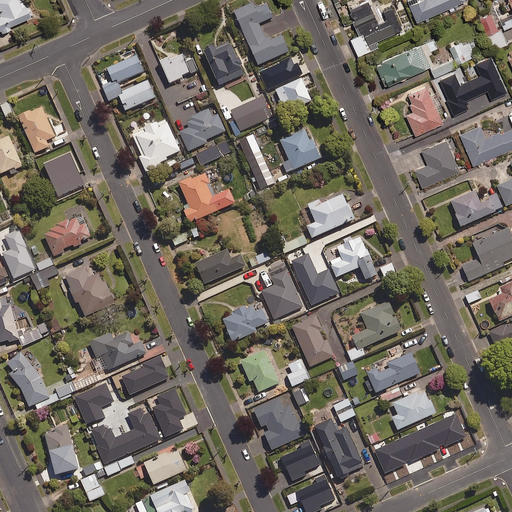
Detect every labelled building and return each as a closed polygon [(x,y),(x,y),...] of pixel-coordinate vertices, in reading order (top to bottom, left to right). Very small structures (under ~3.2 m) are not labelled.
[(19,0),(2,0),(0,1),(0,12),(2,18),(0,18),(0,32),(31,19),(26,7),(23,9),(19,0)] [(414,0),(408,3),(416,21),(462,0),(414,0)] [(267,41),(259,23),(273,17),(266,1),(235,14),(242,31),(250,49),(257,65),(289,51),(282,35),(267,41)] [(495,5),(491,11),(499,17),(503,11),(495,5)] [(401,27),(391,6),(353,23),(363,44),(401,27)] [(497,29),(490,12),(478,17),(486,34),(497,29)] [(507,42),(501,28),(487,35),(493,48),(507,42)] [(436,46),(433,38),(426,41),(430,49),(436,46)] [(454,57),(457,63),(476,55),(469,39),(450,47),(451,51),(454,57)] [(241,68),(230,44),(216,50),(214,46),(203,51),(205,55),(216,79),(241,68)] [(424,67),(414,45),(380,59),(390,82),(424,67)] [(452,58),(454,57),(451,51),(444,54),(447,60),(430,67),(434,75),(456,66),(452,58)] [(182,54),(169,60),(168,57),(159,61),(160,64),(168,81),(190,72),(182,54)] [(136,55),(106,68),(113,84),(143,71),(136,55)] [(468,107),(466,102),(467,102),(465,98),(487,89),(490,98),(505,91),(490,55),(475,62),(480,74),(459,83),(453,71),(439,78),(448,97),(446,98),(453,113),(468,107)] [(279,75),(275,66),(261,72),(266,81),(279,75)] [(301,78),(282,86),(292,110),(311,101),(301,78)] [(155,97),(147,80),(117,93),(125,110),(155,97)] [(433,100),(429,93),(426,84),(407,92),(411,101),(409,102),(412,109),(405,113),(414,134),(442,121),(433,100)] [(272,117),(262,96),(231,110),(240,131),(272,117)] [(14,114),(8,102),(0,105),(0,106),(6,118),(14,114)] [(208,142),(206,139),(225,131),(218,114),(212,117),(208,108),(190,117),(191,120),(186,122),(188,128),(179,132),(188,151),(208,142)] [(49,143),(58,139),(45,109),(22,119),(38,155),(52,149),(49,143)] [(136,136),(144,154),(138,157),(145,172),(161,165),(159,160),(179,151),(167,122),(136,136)] [(498,130),(485,136),(479,124),(458,133),(473,165),(493,155),(507,149),(511,147),(511,126),(499,132),(498,130)] [(312,139),(309,140),(304,129),(279,140),(293,170),(318,159),(320,158),(312,139)] [(12,138),(0,143),(0,169),(3,177),(25,167),(12,138)] [(422,187),(434,181),(459,170),(445,138),(420,149),(427,163),(414,169),(422,187)] [(230,153),(225,142),(196,154),(200,165),(230,153)] [(274,183),(261,151),(246,157),(259,189),(274,183)] [(511,161),(510,162),(511,166),(511,178),(496,186),(506,206),(511,203),(511,161)] [(203,174),(191,179),(190,177),(178,182),(179,185),(189,208),(183,211),(188,223),(195,221),(218,210),(207,185),(210,184),(205,173),(203,174)] [(78,178),(63,184),(69,197),(83,191),(78,178)] [(490,200),(481,204),(474,190),(450,201),(462,226),(486,216),(495,211),(490,200)] [(342,195),(309,209),(315,222),(306,226),(311,238),(320,234),(353,220),(342,195)] [(49,232),(42,235),(52,256),(63,252),(61,249),(89,237),(83,223),(78,225),(75,218),(67,221),(66,219),(55,224),(56,226),(48,230),(49,232)] [(511,230),(510,232),(508,227),(472,243),(478,258),(461,266),(468,281),(504,265),(503,262),(511,258),(511,230)] [(187,240),(184,232),(171,237),(175,245),(187,240)] [(307,244),(304,235),(283,244),(286,252),(307,244)] [(339,252),(343,260),(331,266),(336,278),(372,262),(367,250),(366,250),(362,242),(356,245),(353,240),(343,244),(345,249),(339,252)] [(227,249),(194,263),(204,284),(236,270),(246,266),(241,254),(231,258),(227,249)] [(271,259),(268,251),(248,260),(252,267),(271,259)] [(329,269),(317,274),(308,253),(291,261),(311,306),(328,298),(339,293),(329,269)] [(34,265),(30,256),(18,262),(25,277),(54,264),(51,258),(34,265)] [(396,271),(391,262),(380,269),(385,277),(396,271)] [(58,273),(55,265),(31,277),(35,284),(58,273)] [(83,267),(63,275),(68,287),(67,288),(73,303),(77,302),(83,316),(113,303),(103,281),(100,283),(96,273),(87,277),(83,267)] [(303,307),(290,278),(287,270),(271,277),(274,285),(261,291),(274,320),(303,307)] [(511,281),(500,287),(503,293),(489,299),(499,321),(511,314),(511,281)] [(481,298),(477,291),(465,296),(469,303),(481,298)] [(373,343),(399,332),(401,331),(396,318),(393,319),(392,315),(394,314),(388,301),(386,302),(360,313),(367,329),(351,336),(357,350),(373,343)] [(0,304),(0,341),(6,340),(7,342),(18,339),(9,305),(1,307),(0,304)] [(262,308),(255,312),(252,306),(246,309),(245,306),(233,311),(235,314),(222,319),(232,342),(256,331),(255,328),(268,322),(262,308)] [(297,339),(302,351),(310,367),(334,356),(327,340),(324,341),(319,330),(322,328),(316,315),(291,326),(297,339)] [(44,323),(37,325),(38,328),(19,335),(22,345),(43,338),(41,334),(48,332),(44,323)] [(511,323),(507,326),(506,324),(489,332),(496,348),(511,340),(511,323)] [(126,332),(100,344),(111,368),(145,352),(140,341),(132,344),(126,332)] [(265,350),(240,361),(249,382),(253,380),(258,392),(279,383),(274,371),(265,350)] [(39,377),(19,352),(10,360),(16,367),(7,374),(19,389),(27,408),(49,398),(39,377)] [(375,393),(396,384),(420,374),(411,353),(387,363),(389,368),(378,373),(376,368),(366,372),(368,377),(375,393)] [(309,378),(301,359),(288,365),(292,374),(287,376),(291,386),(309,378)] [(357,374),(352,362),(338,368),(343,380),(357,374)] [(67,383),(55,388),(60,398),(100,379),(94,367),(88,370),(90,375),(78,381),(74,373),(64,377),(67,383)] [(402,395),(399,387),(381,395),(384,402),(402,395)] [(310,400),(304,388),(293,393),(298,405),(310,400)] [(393,406),(397,414),(391,417),(397,430),(436,413),(430,400),(428,401),(425,392),(418,395),(417,392),(392,403),(393,406)] [(268,430),(263,433),(271,450),(303,436),(307,434),(301,420),(297,422),(296,418),(290,405),(283,408),(278,398),(252,410),(260,427),(266,425),(268,430)] [(355,415),(347,399),(333,406),(341,422),(355,415)] [(148,400),(120,413),(134,444),(162,432),(148,400)] [(337,432),(331,419),(315,426),(336,474),(338,478),(350,473),(348,469),(352,467),(362,462),(346,428),(337,432)] [(415,437),(421,451),(413,454),(419,467),(453,452),(448,439),(446,440),(439,426),(438,423),(419,431),(420,435),(415,437)] [(65,425),(52,428),(53,432),(42,435),(53,475),(76,469),(65,425)] [(377,433),(369,437),(372,444),(380,440),(377,433)] [(317,474),(304,444),(291,449),(293,452),(287,454),(284,456),(289,469),(293,467),(304,491),(309,489),(321,484),(324,482),(320,472),(317,474)] [(116,461),(110,447),(97,452),(103,467),(116,461)] [(163,454),(142,463),(151,485),(188,471),(179,450),(164,456),(163,454)] [(118,463),(121,470),(135,464),(131,456),(118,462),(118,463)] [(121,470),(118,463),(104,469),(97,473),(99,477),(106,474),(107,477),(121,471),(121,470)] [(96,471),(93,464),(82,468),(85,475),(96,471)] [(93,474),(78,480),(88,501),(103,495),(93,474)] [(374,490),(369,479),(345,489),(350,501),(374,490)] [(183,480),(147,496),(154,511),(189,511),(191,506),(190,506),(185,494),(188,492),(183,480)]
